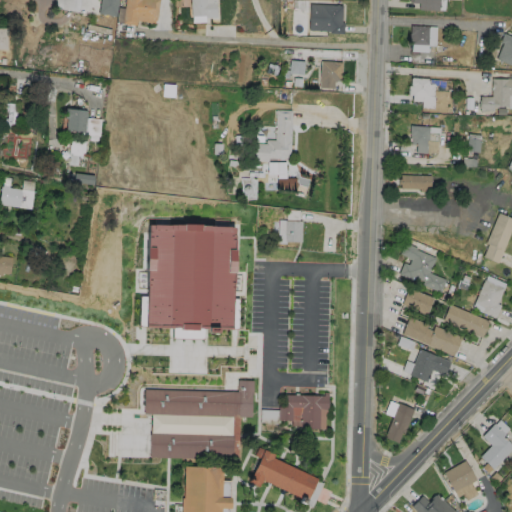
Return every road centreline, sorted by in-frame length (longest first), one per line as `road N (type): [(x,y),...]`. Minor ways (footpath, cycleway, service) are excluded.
road 1 (residential): [(367,511),(378,0)]
road 2 (tertiary): [(511,363),(369,511)]
